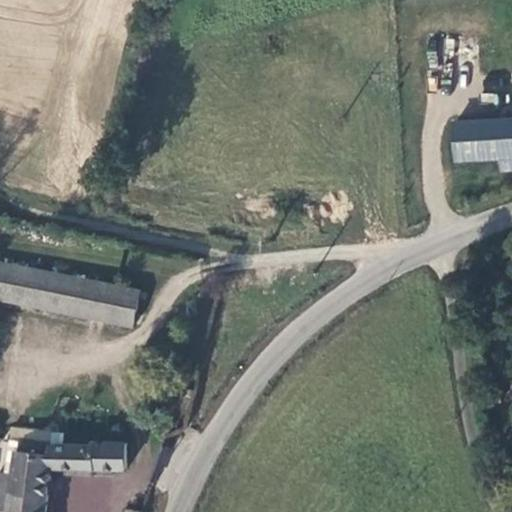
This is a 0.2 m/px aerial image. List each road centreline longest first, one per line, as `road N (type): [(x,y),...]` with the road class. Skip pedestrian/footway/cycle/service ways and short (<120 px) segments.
road 1 (tertiary): [(435,246),(391,260),(274,355),(224,416),(175,511)]
road 2 (unclassified): [(435,246),(495,498)]
